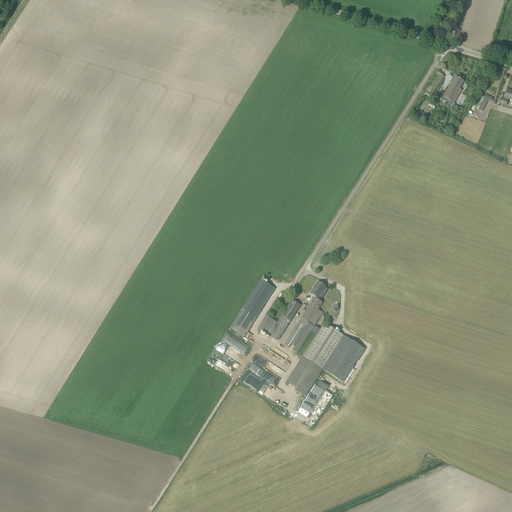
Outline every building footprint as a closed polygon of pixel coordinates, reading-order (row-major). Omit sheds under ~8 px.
[(451,13),(444,10),(441,22),(447,24),(451,13)] [(432,95),(441,80),(444,76),(438,72),(426,91),(432,95)] [(451,102),(455,104),(462,91),(460,89),(463,81),(456,77),(440,102),(448,107),(451,102)] [(511,100),(511,92),(507,90),(504,98),(504,100),(500,98),(498,104),(506,107),(508,100),(507,100),(508,99),(511,100)] [(488,101),(491,103),(493,99),(486,95),(478,110),(482,112),(488,101)] [(230,328),(244,337),(275,289),(261,280),(230,328)] [(318,281),(310,294),(318,299),(321,294),(323,296),(328,289),(325,287),(326,287),(318,281)] [(296,353),(309,332),(310,331),(311,332),(315,326),(314,325),(322,312),(318,309),(322,303),(314,298),(284,345),(288,348),(296,353)] [(278,341),(291,321),(301,306),(296,303),(292,300),(269,335),(278,341)] [(296,367),(286,382),(306,395),(323,370),(324,369),(326,370),(325,372),(342,382),(356,361),(357,362),(365,350),(344,336),(324,323),(320,329),(316,335),(302,357),(296,367)] [(241,352),(245,345),(226,333),(222,340),(241,352)] [(278,386),(290,361),(261,347),(253,363),(255,364),(251,372),(278,386)] [(215,349),(212,354),(219,359),(222,354),(215,349)] [(318,419),(332,397),(313,386),(298,412),(308,418),(310,414),(318,419)] [(220,399),(225,392),(221,389),(211,402),(215,405),(220,399)]
